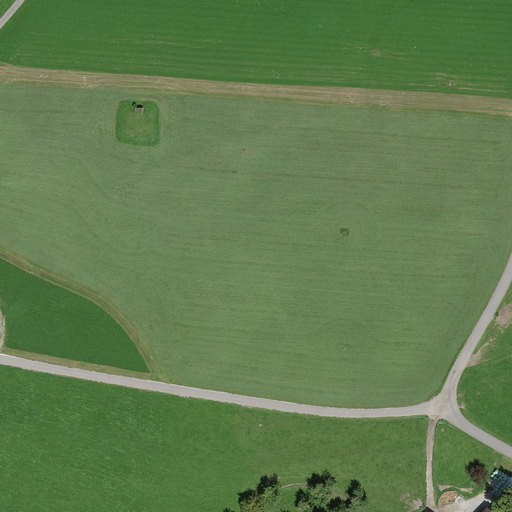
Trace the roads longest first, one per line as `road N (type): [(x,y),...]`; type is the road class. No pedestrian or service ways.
road 1 (unclassified): [(445,406),(322,412),(0,359)]
road 2 (unclassified): [(511,266),(445,406)]
